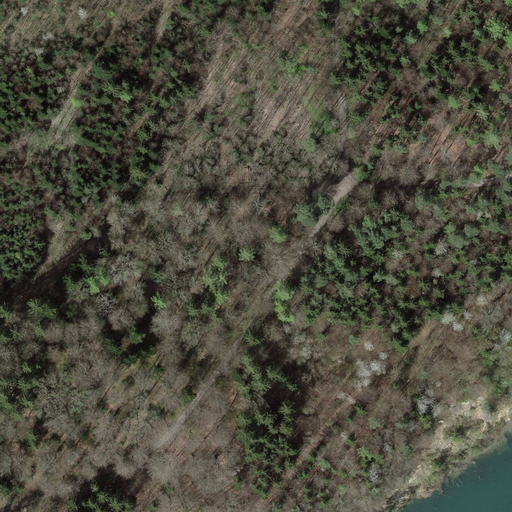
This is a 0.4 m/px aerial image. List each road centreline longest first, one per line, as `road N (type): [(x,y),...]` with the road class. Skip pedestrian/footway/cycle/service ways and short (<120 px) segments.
road 1 (track): [(3,511),(123,464),(170,435),(348,186)]
road 2 (track): [(0,303),(166,200),(348,186)]
road 3 (track): [(255,511),(399,355),(449,315),(511,281)]
road 4 (track): [(348,186),(336,0)]
road 5 (track): [(348,186),(473,183),(511,173)]
